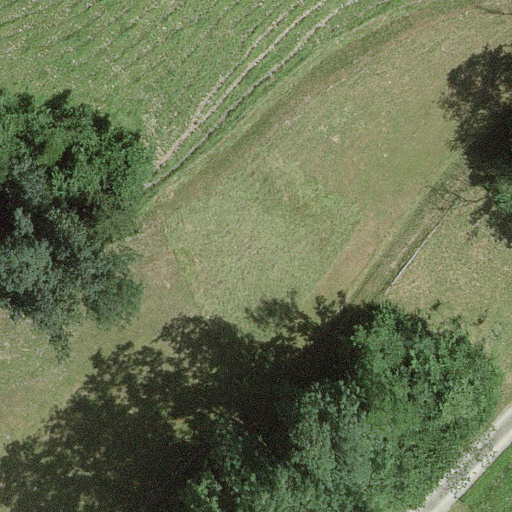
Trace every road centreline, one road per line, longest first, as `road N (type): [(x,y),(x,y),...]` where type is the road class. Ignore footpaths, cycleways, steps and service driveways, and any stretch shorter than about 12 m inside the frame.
road 1 (track): [(151,511),(281,394),(468,167),(511,130)]
road 2 (track): [(463,0),(337,61),(161,207)]
road 3 (track): [(418,511),(511,419)]
